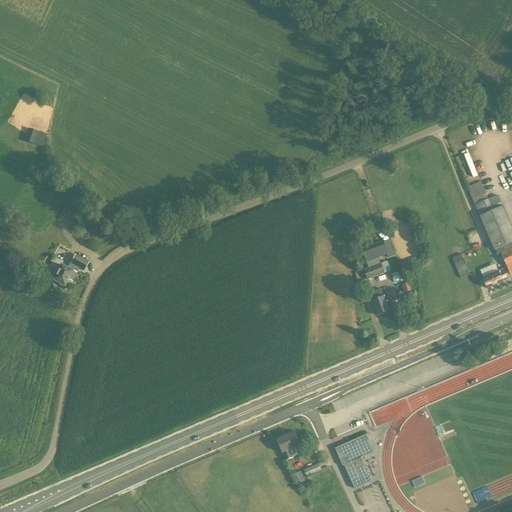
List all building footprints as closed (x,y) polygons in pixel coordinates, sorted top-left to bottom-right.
[(38,132),(29,129),(24,142),(34,145),(38,132)] [(472,152),(466,154),(473,178),(479,176),(472,152)] [(82,204),(71,198),(62,212),(73,218),(82,204)] [(511,227),(503,207),(493,211),(488,199),(475,205),(494,251),(495,250),(497,255),(501,254),(509,275),(511,273),(511,227)] [(388,255),(383,241),(361,249),(367,263),(388,255)] [(464,254),(454,258),(461,277),(471,273),(464,254)] [(83,271),(88,263),(76,256),(68,269),(61,265),(52,280),(64,287),(68,279),(71,281),(76,273),(79,269),(83,271)] [(367,280),(385,274),(381,264),(363,270),(367,280)] [(488,289),(508,280),(503,269),(483,278),(488,289)] [(377,316),(390,311),(382,289),(372,293),(375,300),(372,302),(377,316)] [(277,440),(282,453),(286,461),(292,458),(289,451),(300,446),(294,433),(277,440)] [(367,435),(345,444),(346,445),(336,450),(336,449),(335,449),(343,467),(344,466),(343,466),(344,466),(355,489),(371,482),(361,458),(374,452),(367,435)] [(302,470),(305,476),(320,470),(317,464),(302,470)]
